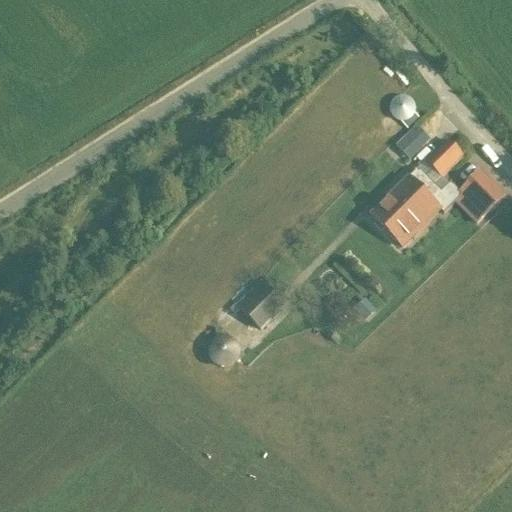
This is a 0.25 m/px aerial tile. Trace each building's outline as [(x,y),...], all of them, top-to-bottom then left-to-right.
[(396,121),(400,122),(401,123),(402,123),(403,123),(404,122),(405,122),(406,122),(407,122),(407,121),(408,121),(409,121),(409,120),(410,120),(410,119),(411,119),(411,118),(412,118),(412,117),(413,116),(413,115),(414,114),(414,111),(414,107),(412,103),(409,100),(406,99),(403,98),(399,98),(396,100),(393,102),(391,105),(390,109),(390,113),(391,116),(393,119),(396,121)] [(407,130),(418,118),(414,114),(413,115),(413,116),(412,117),(412,118),(411,118),(411,119),(410,119),(410,120),(409,120),(409,121),(408,121),(407,121),(407,122),(406,122),(405,122),(404,122),(403,123),(402,123),(401,123),(400,122),(407,130)] [(416,127),(395,147),(409,161),(430,141),(416,127)] [(441,178),(463,157),(447,142),(426,163),(441,178)] [(388,235),(411,211),(410,210),(434,186),(418,170),(370,217),(375,222),(372,225),(380,234),(384,231),(388,235)] [(479,172),(462,188),(487,215),(504,199),(479,172)] [(411,211),(388,235),(402,248),(439,211),(444,215),(463,196),(450,184),(441,193),(434,186),(410,210),(411,211)] [(260,333),(285,307),(260,283),(235,308),(260,333)] [(373,309),(365,300),(354,310),(362,319),(373,309)] [(209,353),(209,356),(209,359),(210,362),(211,364),(213,366),(215,368),(218,370),(221,371),(224,371),(227,371),(230,370),(232,369),(235,367),(237,364),(238,362),(239,359),(239,356),(239,353),(238,350),(237,348),(235,345),(233,343),(230,342),(227,341),(224,341),(221,341),(218,342),(216,343),(213,345),(211,347),(210,350),(209,353)]
